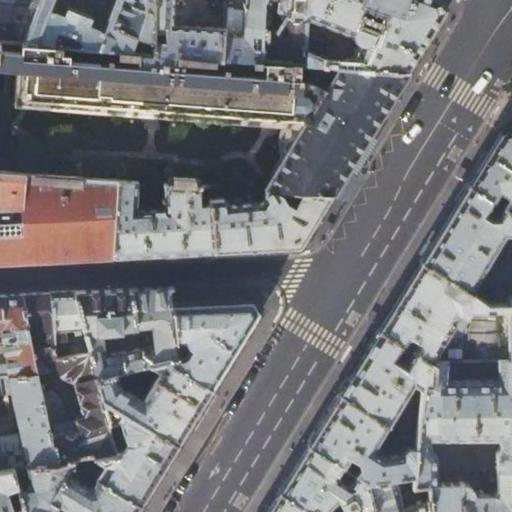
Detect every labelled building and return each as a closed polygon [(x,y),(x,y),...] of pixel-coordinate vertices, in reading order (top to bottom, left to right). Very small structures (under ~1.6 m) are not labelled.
[(0,0),(0,38),(23,40),(38,0),(0,0)] [(152,37),(152,28),(152,0),(38,0),(23,40),(130,48),(137,33),(144,36),(138,49),(152,50),(152,37)] [(152,0),(152,28),(164,28),(164,37),(152,37),(152,50),(220,55),(222,31),(223,26),(172,23),(172,13),(174,13),(174,0),(152,0)] [(225,0),(225,5),(234,5),(234,0),(245,0),(242,32),(222,31),(220,55),(260,58),(264,0),(225,0)] [(264,0),(260,58),(304,62),(306,16),(290,14),(291,0),(264,0)] [(291,0),(290,14),(306,16),(304,62),(408,69),(419,51),(425,41),(445,10),(441,0),(291,0)] [(0,64),(18,66),(16,101),(282,122),(281,126),(280,132),(280,140),(281,146),(282,153),(284,157),(264,188),(332,192),(401,80),(408,69),(304,62),(260,58),(220,55),(152,50),(138,49),(130,48),(23,40),(0,38),(0,64)] [(511,124),(499,130),(483,156),(467,183),(494,199),(501,190),(509,194),(503,205),(511,210),(511,207),(511,124)] [(91,161),(90,177),(117,179),(151,182),(152,168),(118,165),(118,164),(91,161)] [(113,254),(117,179),(90,177),(69,175),(50,174),(1,170),(0,173),(0,259),(50,258),(113,254)] [(172,175),(172,183),(194,185),(195,176),(172,175)] [(117,179),(113,254),(114,254),(165,252),(214,249),(209,186),(194,185),(172,183),(151,182),(117,179)] [(494,199),(467,183),(443,222),(428,246),(420,259),(481,298),(481,293),(506,257),(511,247),(511,241),(507,241),(485,274),(480,272),(504,233),(511,234),(511,207),(511,210),(503,205),(494,199)] [(264,188),(209,186),(214,249),(252,247),(300,245),(326,202),(332,192),(264,188)] [(511,257),(506,257),(481,293),(481,298),(485,301),(511,301),(511,257)] [(481,298),(420,259),(400,292),(378,328),(402,344),(411,349),(429,360),(433,360),(447,359),(498,358),(511,357),(511,301),(485,301),(481,298)] [(124,287),(74,290),(89,350),(96,375),(164,357),(177,354),(177,352),(175,338),(171,301),(169,285),(124,287)] [(169,285),(171,301),(191,301),(174,285),(169,285)] [(61,291),(50,291),(56,347),(65,346),(66,353),(89,350),(74,290),(61,291)] [(35,292),(22,293),(37,373),(45,372),(43,357),(56,356),(58,373),(75,380),(96,375),(89,350),(66,353),(65,346),(56,347),(50,291),(35,292)] [(0,374),(37,373),(22,293),(0,293),(0,374)] [(213,300),(191,301),(171,301),(175,338),(186,336),(186,337),(186,338),(186,340),(187,342),(189,344),(183,352),(177,352),(177,354),(164,357),(212,388),(234,351),(259,311),(251,298),(213,300)] [(402,344),(378,328),(359,358),(339,391),(388,422),(413,382),(422,388),(423,381),(432,380),(433,360),(429,360),(411,349),(406,356),(403,354),(400,358),(395,355),(402,344)] [(196,413),(212,388),(164,357),(96,375),(101,395),(178,443),(196,413)] [(511,357),(498,358),(498,378),(500,437),(500,446),(496,451),(497,469),(511,468),(511,357)] [(447,359),(433,360),(432,380),(423,381),(422,388),(416,440),(415,448),(415,452),(435,453),(430,447),(430,438),(500,437),(498,378),(470,378),(470,373),(464,373),(464,378),(446,379),(447,359)] [(0,438),(0,449),(3,468),(14,466),(14,467),(36,463),(56,463),(58,462),(52,445),(42,393),(37,373),(0,374),(0,412),(6,411),(2,393),(14,390),(22,433),(1,436),(0,438)] [(101,395),(96,375),(75,380),(85,411),(72,413),(73,419),(65,420),(62,398),(54,391),(42,393),(52,445),(58,462),(72,459),(115,451),(113,442),(107,419),(101,395)] [(388,422),(339,391),(325,414),(307,443),(343,466),(347,468),(365,480),(393,475),(400,473),(413,471),(415,452),(415,448),(408,447),(408,445),(402,448),(403,450),(382,454),(373,448),(388,422)] [(101,395),(107,419),(120,418),(124,440),(113,442),(115,451),(72,459),(78,463),(97,474),(141,503),(160,472),(178,443),(101,395)] [(307,443),(295,463),(265,511),(264,511),(373,511),(365,480),(347,468),(343,473),(340,471),(343,466),(307,443)] [(435,453),(415,452),(413,471),(412,483),(426,482),(428,511),(461,511),(461,493),(474,493),(473,490),(473,488),(472,487),(471,485),(469,483),(469,482),(467,482),(465,481),(464,481),(462,481),(435,482),(435,453)] [(78,463),(72,459),(58,462),(56,463),(36,463),(14,467),(18,485),(17,486),(17,487),(16,487),(18,494),(21,506),(22,506),(23,511),(135,511),(141,503),(97,474),(90,484),(67,469),(70,465),(75,468),(78,463)] [(14,466),(3,468),(0,468),(0,511),(23,511),(22,506),(21,506),(13,509),(6,489),(10,488),(12,494),(18,494),(16,487),(17,487),(17,486),(18,485),(14,467),(14,466)] [(497,492),(474,493),(461,493),(461,511),(511,511),(511,468),(497,469),(497,492)] [(413,471),(400,473),(404,484),(410,484),(412,489),(404,492),(406,503),(401,504),(393,475),(365,480),(373,511),(428,511),(426,482),(412,483),(413,471)]
